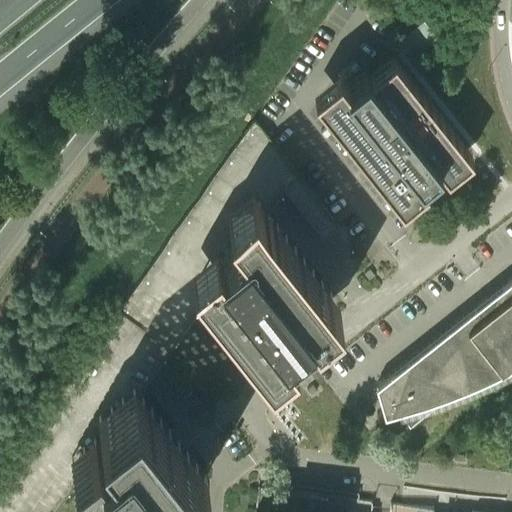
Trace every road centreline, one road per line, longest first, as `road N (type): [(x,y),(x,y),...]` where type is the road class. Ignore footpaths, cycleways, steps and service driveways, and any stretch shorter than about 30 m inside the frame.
road 1 (residential): [(420,268),(246,414),(289,465),(511,486)]
road 2 (motorway): [(0,254),(201,0)]
road 3 (motorway): [(0,80),(99,0)]
